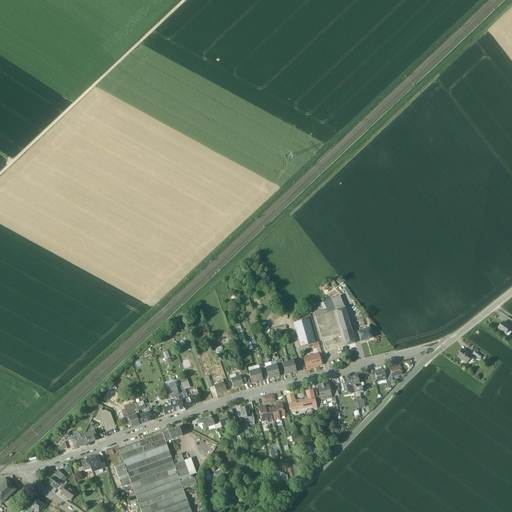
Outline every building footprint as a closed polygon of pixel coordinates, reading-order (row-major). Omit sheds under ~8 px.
[(352,300),(355,299),(348,286),(345,287),(352,300)] [(340,296),(332,299),(336,310),(345,308),(340,296)] [(355,343),(345,308),(336,310),(336,311),(346,346),(355,343)] [(336,311),(315,317),(325,352),(346,346),(336,311)] [(315,343),(308,318),(294,323),(298,337),(301,347),(313,344),(312,344),(315,343)] [(511,328),(511,327),(503,322),(501,325),(499,326),(499,328),(499,329),(506,334),(508,332),(509,333),(511,328)] [(369,326),(365,327),(366,329),(358,332),(361,341),(373,338),(370,328),(369,328),(369,326)] [(315,343),(312,344),(313,344),(314,349),(317,349),(318,354),(319,354),(319,357),(322,356),(318,342),(315,343)] [(472,356),(462,349),(457,357),(467,363),(472,356)] [(164,352),(167,364),(172,363),(168,350),(164,352)] [(482,357),(474,351),(472,354),(480,360),(482,357)] [(318,354),(304,358),(307,367),(306,368),(306,369),(307,370),(309,370),(310,368),(313,367),(313,368),(316,367),(316,366),(322,365),(319,357),(319,354),(318,354)] [(294,361),(288,362),(291,373),(297,372),(294,361)] [(283,363),(285,372),(286,375),(291,373),(288,362),(283,363)] [(271,366),(274,378),(280,376),(279,373),(277,365),(271,366)] [(266,368),(267,370),(269,379),(274,378),(271,366),(266,368)] [(400,366),(390,368),(391,373),(392,377),(402,375),(402,373),(402,372),(402,371),(401,370),(400,366)] [(260,369),(255,370),(257,382),(263,380),(261,372),(260,369)] [(384,369),(375,371),(378,381),(386,379),(385,374),(384,369)] [(255,370),(249,372),(252,383),(257,382),(255,370)] [(240,376),(231,379),(234,388),(243,384),(240,376)] [(358,376),(350,377),(352,385),(360,384),(360,383),(361,383),(360,380),(359,381),(358,376)] [(350,377),(343,379),(343,381),(342,381),(342,385),(344,384),(345,387),(352,385),(350,377)] [(188,381),(181,384),(184,390),(185,389),(190,387),(188,381)] [(167,393),(168,395),(178,392),(175,383),(169,385),(170,390),(167,391),(167,393)] [(218,385),(214,386),(217,394),(227,390),(224,383),(218,385)] [(360,384),(352,385),(354,393),(358,393),(358,394),(363,392),(362,387),(361,383),(360,383),(360,384)] [(325,384),(321,385),(321,386),(318,386),(321,396),(321,400),(322,400),(331,398),(332,398),(331,394),(328,384),(325,385),(325,384)] [(344,384),(342,385),(344,391),(343,391),(344,396),(354,393),(352,385),(345,387),(344,384)] [(181,400),(178,392),(168,395),(169,397),(171,403),(171,404),(181,400)] [(198,393),(189,397),(192,405),(201,401),(198,393)] [(274,395),(262,398),(264,404),(275,401),(274,395)] [(310,398),(304,400),(304,402),(302,402),(303,409),(312,407),(312,408),(314,409),(317,408),(315,397),(310,398)] [(361,397),(356,398),(358,409),(365,407),(363,399),(362,400),(361,397)] [(183,405),(181,400),(171,404),(174,412),(183,409),(181,406),(183,405)] [(299,401),(296,402),(293,403),(288,404),(290,410),(293,411),(303,409),(302,402),(300,403),(299,401)] [(135,404),(133,405),(132,403),(124,406),(125,409),(121,410),(126,425),(130,423),(132,428),(143,424),(135,404)] [(165,416),(174,412),(171,404),(171,403),(162,406),(165,416)] [(283,408),(282,403),(276,405),(277,407),(280,418),(281,418),(281,416),(285,415),(284,411),(284,410),(284,408),(283,408)] [(136,405),(138,411),(145,408),(147,412),(150,411),(149,409),(148,404),(145,405),(139,407),(138,404),(136,405)] [(248,406),(241,408),(244,419),(245,418),(251,417),(250,415),(249,410),(248,406)] [(265,407),(259,409),(260,413),(260,414),(261,416),(262,421),(266,420),(267,421),(268,421),(266,410),(265,407)] [(277,407),(271,408),(274,421),(276,421),(275,419),(280,418),(277,407)] [(266,410),(268,421),(272,420),(273,422),(274,421),(271,408),(266,410)] [(108,430),(115,428),(110,414),(100,410),(96,420),(100,423),(102,422),(104,428),(107,427),(108,430)] [(226,412),(218,415),(221,423),(222,426),(227,424),(226,422),(229,421),(226,412)] [(150,421),(147,413),(140,416),(143,424),(150,421)] [(249,422),(254,421),(253,414),(250,415),(251,417),(245,418),(246,421),(248,421),(249,422)] [(218,415),(212,417),(215,425),(221,423),(218,415)] [(202,420),(201,421),(203,425),(205,428),(215,425),(212,417),(202,420)] [(242,419),(234,421),(236,428),(244,427),(245,426),(244,424),(242,419)] [(168,431),(171,440),(183,436),(179,427),(168,431)] [(95,431),(84,435),(87,444),(95,441),(94,436),(96,436),(95,431)] [(171,440),(168,431),(162,433),(166,442),(171,440)] [(162,433),(118,449),(124,464),(128,475),(131,484),(175,468),(174,465),(166,442),(162,433)] [(84,435),(72,439),(75,448),(87,444),(84,435)] [(65,442),(59,444),(60,447),(61,451),(67,448),(65,442)] [(98,455),(88,459),(90,467),(91,468),(97,466),(98,469),(106,466),(104,461),(101,462),(98,455)] [(88,459),(81,461),(84,469),(90,467),(88,459)] [(184,461),(174,465),(175,468),(181,483),(193,478),(192,475),(190,476),(184,461)] [(124,464),(115,468),(119,479),(128,475),(124,464)] [(175,468),(131,484),(132,485),(134,493),(136,497),(140,509),(184,493),(183,489),(197,484),(194,478),(193,478),(181,483),(175,468)] [(275,476),(286,481),(289,476),(277,470),(275,476)] [(64,476),(58,471),(55,475),(58,477),(61,480),(64,476)] [(128,475),(119,479),(122,488),(132,485),(131,484),(128,475)] [(57,479),(53,477),(49,483),(52,485),(51,486),(56,489),(61,482),(57,479)] [(1,485),(0,486),(0,502),(1,504),(15,490),(6,481),(5,480),(4,479),(3,479),(1,480),(1,481),(0,481),(0,483),(0,484),(1,485)] [(70,489),(66,486),(62,491),(61,493),(67,497),(68,496),(72,499),(75,495),(69,490),(70,489)] [(191,511),(184,493),(140,509),(141,511),(191,511)] [(40,501),(38,500),(37,500),(36,500),(32,507),(34,509),(36,510),(39,511),(41,509),(44,505),(40,502),(40,501)]
